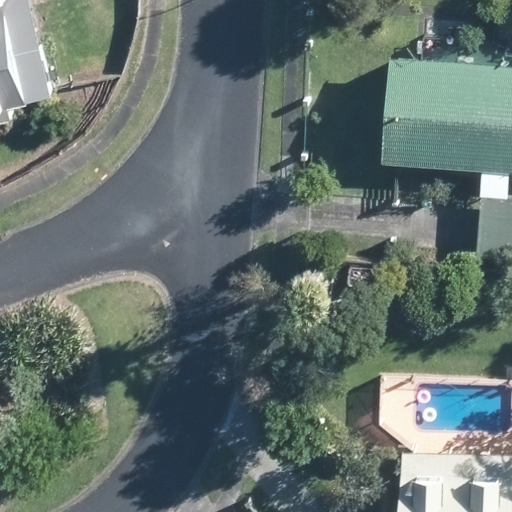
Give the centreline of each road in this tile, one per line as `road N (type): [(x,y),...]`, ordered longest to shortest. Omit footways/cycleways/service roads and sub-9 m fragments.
road 1 (residential): [(217,152),(170,196),(85,244),(0,273)]
road 2 (residential): [(97,511),(159,465),(217,305)]
road 3 (residential): [(217,305),(217,152)]
road 4 (residential): [(217,152),(220,0)]
